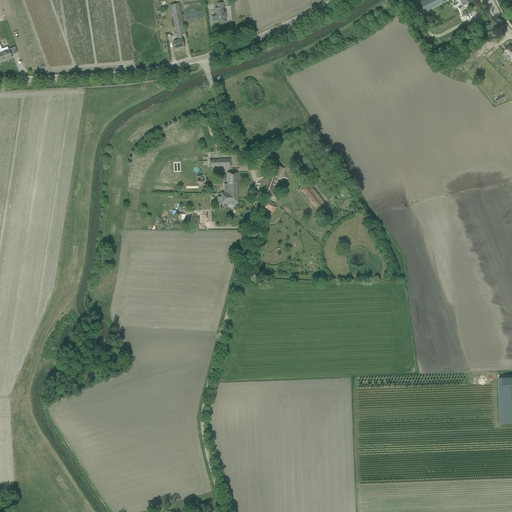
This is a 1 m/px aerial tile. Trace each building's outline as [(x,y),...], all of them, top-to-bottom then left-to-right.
[(426,0),(420,4),(424,12),(448,0),(460,0),(461,1),(462,0),(465,5),(472,1),(471,0),(426,0)] [(173,42),(174,45),(175,50),(184,48),(181,35),(185,34),(178,3),(169,5),(176,36),(177,36),(178,41),(173,42)] [(215,9),(216,15),(218,23),(225,22),(222,8),(223,7),(222,3),(217,4),(218,8),(215,9)] [(8,50),(0,52),(0,58),(1,62),(11,58),(8,50)] [(272,194),(274,190),(280,174),(283,175),(284,169),(274,164),(264,191),(272,194)] [(224,184),(224,194),(225,194),(237,194),(237,173),(227,173),(227,184),(224,184)] [(237,194),(225,194),(225,197),(221,197),(221,203),(225,203),(225,204),(234,204),(234,203),(237,203),(237,194)] [(265,200),(261,206),(272,213),(274,209),(272,208),(274,205),(265,200)] [(186,214),(186,216),(187,226),(205,226),(205,213),(186,214)] [(511,376),(498,376),(499,422),(511,421),(511,376)]
